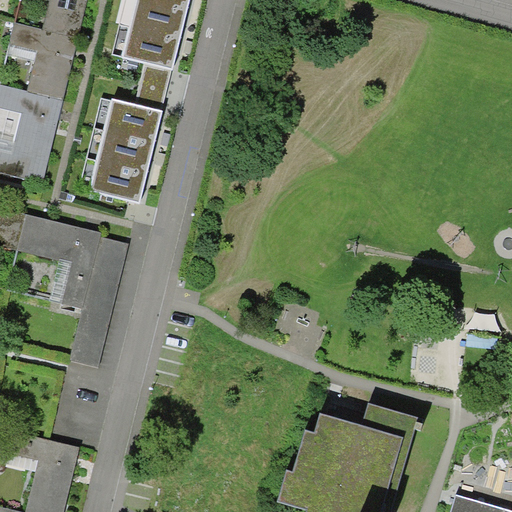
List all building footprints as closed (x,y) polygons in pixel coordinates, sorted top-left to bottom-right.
[(49,0),(42,28),(79,37),(88,0),(49,0)] [(189,0),(125,0),(112,54),(172,69),(189,0)] [(27,91),(63,100),(79,37),(42,28),(16,22),(10,43),(37,49),(27,91)] [(0,172),(42,183),(63,100),(27,91),(0,84),(0,106),(21,112),(11,154),(0,151),(0,172)] [(0,243),(20,249),(28,215),(0,207),(0,243)] [(64,304),(85,309),(95,268),(103,234),(28,215),(20,249),(74,263),(64,304)] [(393,511),(417,431),(422,433),(425,421),(369,405),(363,428),(321,416),(315,435),(306,432),(294,474),(288,472),(279,504),(307,511),(393,511)] [(48,437),(6,427),(1,448),(43,458),(29,511),(65,511),(82,446),(48,437)] [(511,511),(511,509),(460,495),(455,511),(511,511)]
